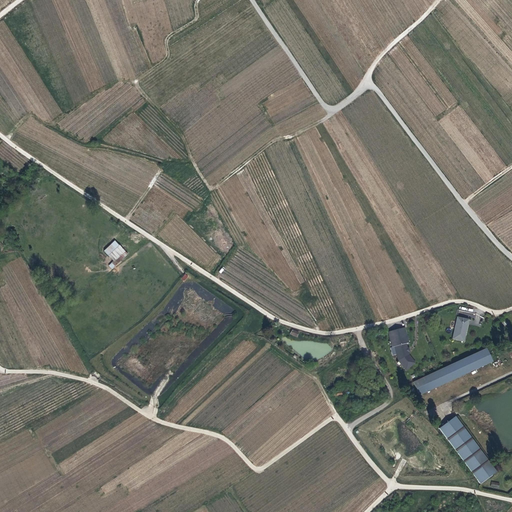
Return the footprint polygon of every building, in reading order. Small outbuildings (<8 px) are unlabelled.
[(104,251),(113,261),(109,265),(112,269),(128,254),(115,240),(104,251)] [(468,320),(456,317),(452,339),(463,342),(468,320)] [(404,328),(387,332),(391,347),(394,346),(405,343),(407,343),(404,328)] [(292,329),(290,334),(297,337),(299,332),(292,329)] [(408,355),(405,343),(394,346),(397,360),(405,370),(414,363),(408,355)] [(413,382),(419,395),(491,362),(485,348),(413,382)] [(455,416),(439,428),(479,483),(495,471),(455,416)]
